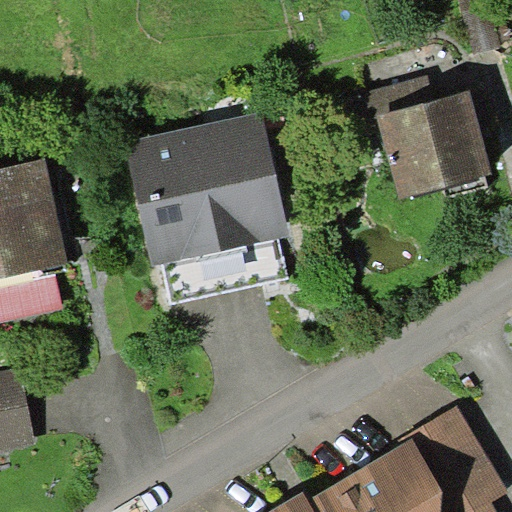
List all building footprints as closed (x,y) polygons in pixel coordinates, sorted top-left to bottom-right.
[(490,0),(459,0),(473,55),(502,47),(490,0)] [(366,120),(377,117),(399,199),(492,175),(470,92),(435,101),(428,75),(359,94),(366,120)] [(263,112),(125,141),(152,266),(163,263),(171,303),(289,278),(281,238),(290,236),(263,112)] [(45,158),(0,167),(0,321),(63,308),(54,267),(68,264),(45,158)] [(22,366),(0,370),(0,450),(37,443),(22,366)] [(410,432),(413,437),(457,511),(498,511),(492,501),(509,491),(458,404),(410,432)] [(303,490),(266,511),(457,511),(413,437),(308,499),(303,490)]
